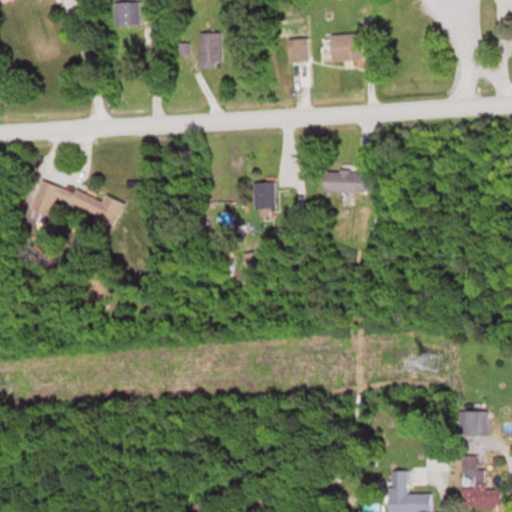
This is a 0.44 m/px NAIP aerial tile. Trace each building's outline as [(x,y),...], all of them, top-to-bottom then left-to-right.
[(222,31),(200,31),(200,66),(222,66),(222,31)] [(361,32),(331,32),(331,59),(361,59),(361,32)] [(289,37),(289,60),(309,60),(309,37),(289,37)] [(325,191),(372,191),(372,170),(325,170),(325,191)] [(60,196),(98,213),(94,222),(113,231),(125,202),(107,194),(103,202),(46,177),(33,207),(51,215),(60,196)] [(254,209),(261,209),(261,216),(268,216),(268,208),(276,208),(276,181),(254,181),(254,209)] [(246,276),(264,274),(262,251),(244,253),(246,276)] [(463,510),(501,510),(501,488),(487,488),(486,469),(477,469),(477,455),(463,455),(463,510)] [(432,492),(408,492),(408,470),(391,470),(391,511),(433,511),(432,492)]
